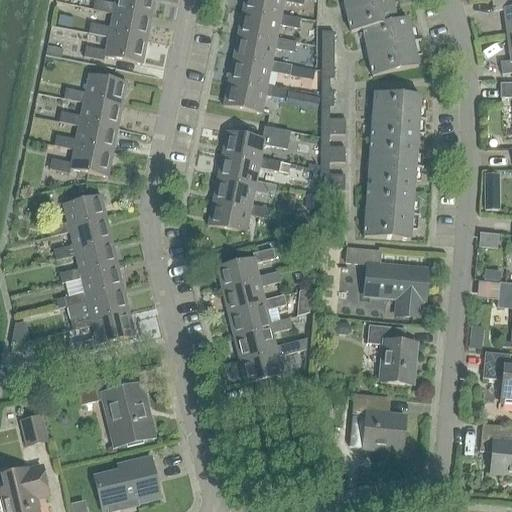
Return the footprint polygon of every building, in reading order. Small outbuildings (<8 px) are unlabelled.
[(112,11),(150,19),(153,0),(114,0),(113,6),(94,2),(92,12),(111,16),(112,11)] [(279,21),(279,17),(282,3),(302,7),(303,0),(243,0),(241,14),(279,21)] [(390,0),(389,0),(341,0),(344,10),(390,0)] [(361,32),(361,31),(395,23),(390,0),(344,10),(349,34),(361,32)] [(506,37),(511,36),(511,0),(498,0),(490,1),(492,13),(502,12),(506,37)] [(107,35),(145,43),(150,19),(112,11),(111,16),(109,29),(89,25),(87,36),(106,39),(107,35)] [(274,45),(275,40),(277,27),(297,31),(299,21),(279,17),(279,21),(241,14),(236,37),(274,45)] [(59,17),(57,26),(71,29),(73,19),(59,17)] [(361,31),(361,32),(366,55),(411,45),(406,21),(395,23),(361,31)] [(333,42),(333,34),(320,34),(320,42),(333,42)] [(107,35),(106,39),(104,53),(84,49),(83,59),(103,63),(103,59),(141,67),(145,43),(107,35)] [(511,36),(506,37),(509,63),(499,64),(500,77),(511,75),(511,36)] [(269,68),(270,64),(273,50),(292,54),(294,44),(275,40),(274,45),(236,37),(231,61),(269,68)] [(411,45),(366,55),(371,79),(417,69),(411,45)] [(45,58),(60,61),(62,51),(47,48),(45,58)] [(265,92),(265,87),(268,74),(288,78),(290,68),(270,64),(269,68),(231,61),(227,84),(265,92)] [(290,68),(288,78),(299,80),(301,70),(290,68)] [(126,84),(88,76),(84,95),(64,91),(62,101),(82,105),(82,101),(121,108),(126,84)] [(320,81),(320,93),(328,93),(328,81),(320,81)] [(222,108),(260,116),(263,98),(283,101),(285,91),(265,87),(265,92),(227,84),(222,108)] [(511,85),(499,85),(499,100),(511,100),(511,85)] [(287,93),(284,106),(300,110),(303,97),(287,93)] [(320,93),(320,101),(332,101),(332,93),(328,93),(320,93)] [(373,94),(371,119),(417,122),(419,98),(373,94)] [(78,124),(116,132),(121,108),(82,101),(82,105),(79,118),(59,114),(57,124),(77,128),(78,124)] [(320,101),(320,109),(328,109),(332,109),(332,101),(320,101)] [(320,109),(320,121),(328,121),(328,109),(320,109)] [(369,143),(416,146),(417,122),(371,119),(369,143)] [(320,121),(320,129),(332,129),(332,121),(328,121),(320,121)] [(332,121),(332,129),(344,129),(344,121),(332,121)] [(73,147),(111,155),(116,132),(78,124),(77,128),(74,142),(55,138),(53,148),(72,152),(73,147)] [(265,129),(263,137),(263,141),(225,133),(220,157),(258,165),(259,160),(262,147),(285,151),(289,134),(265,129)] [(320,129),(320,137),(328,137),(332,137),(332,129),(320,129)] [(332,129),(332,137),(344,137),(344,129),(332,129)] [(320,137),(319,149),(328,149),(328,137),(320,137)] [(367,167),(414,170),(416,146),(369,143),(367,167)] [(73,147),(72,152),(69,165),(50,161),(48,171),(68,176),(69,172),(106,179),(111,155),(73,147)] [(319,149),(319,157),(331,157),(331,149),(328,149),(319,149)] [(331,149),(331,157),(343,157),(344,149),(331,149)] [(254,188),(254,184),(257,170),(277,174),(279,164),(259,160),(258,165),(220,157),(216,181),(254,188)] [(319,157),(319,165),(327,165),(331,165),(331,157),(319,157)] [(331,157),(331,165),(343,165),(343,157),(331,157)] [(279,164),(277,174),(286,176),(288,166),(279,164)] [(319,172),(319,177),(327,177),(327,165),(319,165),(319,168),(319,171),(319,172)] [(366,191),(412,194),(414,170),(367,167),(366,191)] [(327,177),(319,177),(319,185),(331,185),(331,177),(327,177)] [(343,177),(331,177),(331,185),(343,185),(343,177)] [(484,213),(498,213),(498,177),(484,177),(484,213)] [(249,212),(250,207),(253,194),(272,198),(274,188),(254,184),(254,188),(216,181),(211,204),(249,212)] [(331,185),(319,185),(319,193),(331,193),(331,185)] [(343,185),(331,185),(331,193),(343,193),(343,185)] [(364,215),(410,218),(412,194),(366,191),(364,215)] [(49,239),(68,234),(67,230),(105,220),(99,196),(61,206),(66,224),(46,228),(49,239)] [(316,211),(316,196),(304,197),(305,212),(316,211)] [(249,212),(211,204),(206,228),(244,236),(248,218),(267,221),(269,211),(250,207),(249,212)] [(410,218),(364,215),(362,239),(409,243),(410,218)] [(110,244),(105,220),(67,230),(68,234),(71,247),(52,252),(54,262),(74,257),(73,253),(110,244)] [(116,267),(110,244),(73,253),(74,257),(77,270),(58,275),(60,285),(80,280),(78,276),(116,267)] [(366,267),(379,268),(380,253),(345,250),(343,265),(366,268),(366,267)] [(215,269),(221,292),(258,283),(257,279),(254,265),(273,261),(271,251),(251,256),(252,260),(215,269)] [(122,290),(116,267),(78,276),(80,280),(83,294),(63,298),(66,309),(85,304),(84,300),(122,290)] [(426,272),(379,268),(366,267),(366,268),(363,298),(395,301),(394,317),(418,320),(420,303),(423,303),(426,272)] [(277,274),(257,279),(258,283),(221,292),(226,316),(264,307),(263,302),(260,289),(279,284),(277,274)] [(484,274),(483,284),(498,285),(499,275),(484,274)] [(511,329),(511,345),(511,286),(498,285),(496,310),(511,311),(511,329)] [(127,314),(122,290),(84,300),(85,304),(88,317),(69,322),(71,332),(91,327),(90,323),(127,314)] [(309,315),(311,290),(298,294),(296,319),(309,315)] [(282,297),(263,302),(264,307),(226,316),(232,339),(270,330),(269,325),(265,312),(285,307),(282,297)] [(63,298),(55,301),(57,311),(66,309),(63,298)] [(90,323),(91,327),(94,340),(74,345),(77,355),(97,350),(96,347),(133,338),(127,314),(90,323)] [(288,321),(269,325),(270,330),(232,339),(237,362),(275,353),(274,349),(271,336),(290,331),(288,321)] [(339,327),(336,331),(338,335),(346,336),(349,332),(347,328),(339,327)] [(411,387),(415,345),(403,344),(404,331),(367,328),(365,346),(382,347),(379,384),(411,387)] [(277,359),(296,354),(304,352),(305,341),(274,349),(275,353),(237,362),(243,386),(281,377),(277,359)] [(511,406),(511,369),(507,369),(509,357),(483,355),(481,381),(501,383),(499,405),(511,406)] [(114,448),(151,440),(146,421),(148,420),(140,387),(107,395),(103,381),(74,388),(78,408),(103,402),(114,448)] [(400,455),(404,419),(377,416),(379,400),(352,397),(350,419),(364,420),(361,451),(400,455)] [(62,416),(58,420),(59,426),(64,427),(69,424),(67,418),(62,416)] [(26,449),(46,444),(40,418),(19,423),(26,449)] [(511,477),(511,444),(510,444),(511,429),(481,427),(478,454),(494,455),(492,476),(511,477)] [(117,473),(92,479),(100,511),(118,511),(137,508),(136,505),(159,500),(149,459),(116,467),(117,473)] [(0,491),(0,511),(36,511),(33,500),(47,497),(40,470),(27,473),(26,471),(8,476),(11,488),(0,491)]
